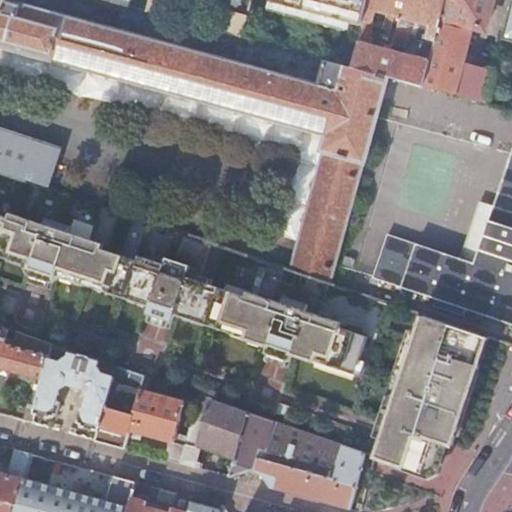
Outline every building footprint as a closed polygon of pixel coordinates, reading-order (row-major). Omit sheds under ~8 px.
[(352,69),(309,57),(306,64),(324,69),(319,87),(7,1),(7,0),(0,0),(0,173),(44,188),(48,190),(61,150),(0,129),(0,48),(324,137),(320,152),(323,153),(291,271),(331,284),(364,164),(366,165),(389,79),(352,69)] [(149,0),(147,13),(162,17),(166,0),(149,0)] [(363,28),(370,0),(271,0),(270,3),(348,24),(363,28)] [(389,79),(412,85),(423,88),(446,0),(370,0),(363,28),(352,69),(389,79)] [(492,0),(446,0),(423,88),(447,95),(462,99),(487,106),(495,73),(464,64),(473,28),(485,31),(490,9),(492,0)] [(348,24),(270,3),(268,12),(346,32),(348,24)] [(241,39),(247,17),(232,13),(226,34),(241,39)] [(425,93),(410,89),(407,101),(421,105),(425,93)] [(470,104),(431,94),(426,113),(464,123),(470,104)] [(461,259),(388,235),(374,278),(511,324),(511,150),(493,207),(481,245),(474,264),(461,259)] [(48,190),(44,188),(33,219),(13,212),(11,217),(0,213),(0,245),(14,250),(11,259),(32,266),(30,273),(55,282),(58,274),(79,281),(82,273),(135,291),(133,299),(151,306),(149,313),(174,322),(177,314),(195,320),(198,312),(251,329),(248,338),(269,345),(267,353),(292,361),(295,353),(316,361),(319,352),(360,366),(362,358),(370,336),(342,327),(343,322),(321,315),(331,284),(291,271),(270,264),(260,294),(250,291),(248,295),(214,284),(215,279),(203,275),(213,245),(189,237),(152,224),(140,260),(104,248),(106,243),(94,239),(104,209),(48,190)] [(493,207),(480,202),(461,259),(474,264),(481,245),(493,207)] [(213,245),(219,247),(223,234),(193,224),(189,237),(213,245)] [(0,255),(11,259),(14,250),(0,245),(0,255)] [(55,282),(30,273),(27,280),(53,289),(55,282)] [(82,273),(79,281),(133,299),(135,291),(82,273)] [(198,312),(195,320),(248,338),(251,329),(198,312)] [(174,322),(149,313),(146,320),(172,329),(174,322)] [(390,423),(379,458),(388,461),(418,471),(421,476),(432,480),(443,474),(446,465),(451,449),(453,444),(455,445),(481,367),(472,364),(481,336),(481,334),(425,316),(419,334),(390,423)] [(0,368),(45,381),(54,345),(18,332),(15,341),(14,346),(0,342),(0,341),(1,337),(3,331),(0,330),(0,368)] [(419,334),(413,332),(384,421),(390,423),(419,334)] [(490,339),(481,336),(472,364),(481,367),(490,339)] [(0,342),(14,346),(15,341),(1,337),(0,341),(0,342)] [(100,432),(117,367),(54,345),(45,381),(40,400),(42,406),(37,411),(36,414),(53,419),(54,417),(57,417),(61,402),(58,401),(60,393),(58,390),(68,385),(72,392),(75,393),(79,394),(87,390),(92,399),(89,401),(87,409),(83,408),(79,424),(83,425),(82,427),(100,432)] [(360,366),(319,352),(316,361),(363,376),(368,361),(362,358),(360,366)] [(292,361),(267,353),(264,360),(290,368),(292,361)] [(146,377),(117,367),(100,432),(97,441),(103,443),(126,449),(130,437),(146,377)] [(152,379),(146,377),(130,437),(137,439),(139,434),(171,442),(166,460),(181,464),(189,436),(177,433),(185,402),(148,392),(152,379)] [(236,458),(249,413),(199,396),(189,436),(181,464),(202,469),(204,464),(198,462),(202,445),(236,458)] [(34,423),(36,414),(37,411),(29,409),(26,421),(34,423)] [(351,509),(366,454),(249,413),(236,458),(231,477),(233,477),(235,476),(238,475),(241,474),(245,473),(249,473),(253,473),(257,475),(261,476),(263,478),(266,481),(269,485),(271,488),(300,496),(337,506),(351,509)] [(0,498),(18,504),(25,479),(28,469),(32,455),(22,452),(15,476),(0,472),(0,498)] [(418,471),(388,461),(387,465),(421,476),(418,471)] [(48,511),(128,511),(137,483),(112,476),(105,501),(68,491),(25,479),(18,504),(48,511)] [(190,511),(194,498),(163,490),(160,501),(153,505),(152,509),(149,508),(147,507),(153,487),(137,483),(128,511),(190,511)] [(15,511),(18,504),(0,498),(0,511),(15,511)] [(194,498),(190,511),(227,511),(226,510),(225,508),(223,506),(194,498)]
